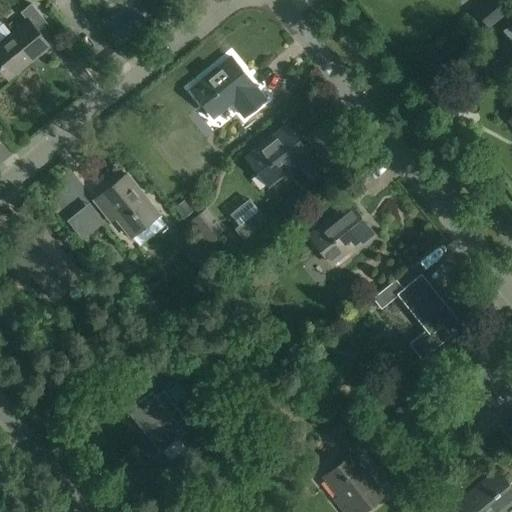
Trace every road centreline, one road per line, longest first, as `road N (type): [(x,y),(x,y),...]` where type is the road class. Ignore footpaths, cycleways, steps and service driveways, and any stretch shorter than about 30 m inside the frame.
road 1 (residential): [(511,282),(272,0)]
road 2 (residential): [(0,188),(233,0)]
road 3 (residential): [(83,511),(0,408)]
